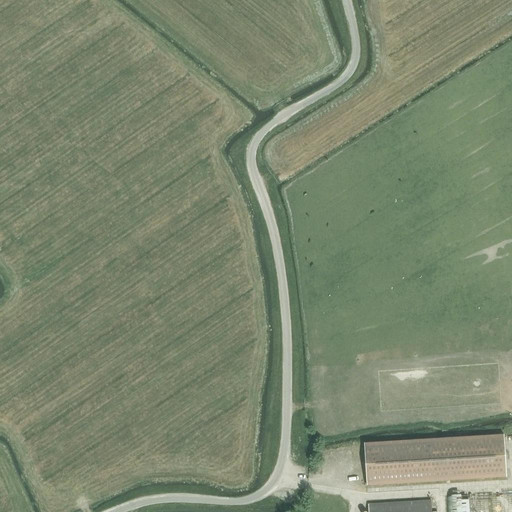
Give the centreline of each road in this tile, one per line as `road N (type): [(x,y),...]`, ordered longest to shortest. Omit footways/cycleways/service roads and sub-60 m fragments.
road 1 (unclassified): [(113,511),(147,499),(251,498),(278,476),(287,406),(284,298),(252,151),(274,120),(349,70),(356,41),(345,0)]
road 2 (track): [(511,483),(360,495),(278,476)]
